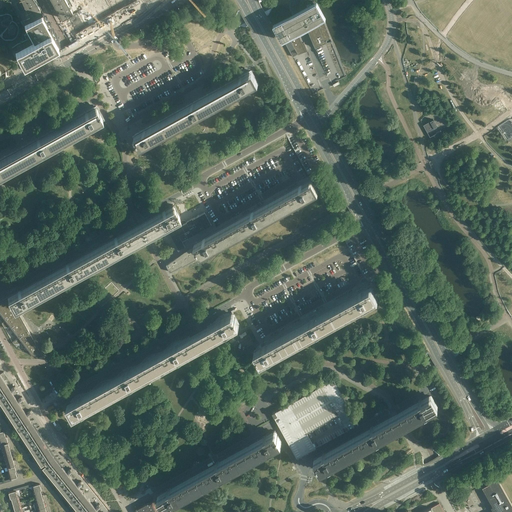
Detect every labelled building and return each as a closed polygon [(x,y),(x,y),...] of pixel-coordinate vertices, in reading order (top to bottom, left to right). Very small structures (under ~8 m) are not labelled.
[(19,0),(29,16),(40,10),(34,0),(19,0)] [(51,0),(71,36),(135,0),(51,0)] [(332,41),(323,17),(325,16),(319,6),(317,1),(316,1),(316,0),(315,0),(300,0),(300,1),(300,2),(299,2),(299,3),(299,4),(299,5),(299,6),(299,7),(299,8),(300,10),(306,26),(315,47),(332,41)] [(304,41),(302,42),(298,31),(303,28),(306,26),(300,10),(297,12),(294,14),(274,24),(283,39),(293,57),(293,56),(298,54),(308,50),(304,41)] [(15,45),(12,47),(20,62),(24,61),(60,42),(51,27),(42,11),(25,20),(33,36),(15,45)] [(141,148),(244,91),(258,83),(250,71),(134,135),(141,148)] [(0,175),(92,125),(103,119),(96,106),(0,158),(0,175)] [(441,131),(438,125),(436,125),(433,119),(423,125),(430,137),(441,131)] [(318,193),(311,180),(302,185),(308,195),(314,192),(316,194),(318,193)] [(294,206),(303,201),(302,199),(308,195),(302,185),(254,211),(260,222),(263,220),(265,222),(273,218),(272,215),(277,213),(279,214),(287,210),(286,208),(292,205),(294,206)] [(179,216),(173,205),(170,206),(169,207),(169,208),(168,209),(165,211),(171,221),(179,216)] [(156,232),(165,227),(165,225),(171,221),(165,211),(162,212),(117,237),(123,248),(126,246),(128,248),(135,243),(135,241),(143,236),(155,230),(156,232)] [(246,233),(254,228),(254,226),(260,222),(254,211),(206,238),(212,249),(215,247),(217,248),(225,244),(224,242),(229,239),(230,241),(235,238),(235,236),(244,231),(246,233)] [(182,241),(211,225),(211,224),(211,225),(211,224),(204,212),(192,219),(195,225),(189,228),(186,222),(186,221),(185,221),(184,221),(184,220),(183,220),(182,221),(181,221),(181,222),(180,222),(180,223),(180,224),(179,225),(178,226),(177,227),(175,225),(174,227),(175,228),(169,232),(177,247),(178,250),(179,250),(185,247),(185,246),(182,241)] [(108,258),(117,253),(117,251),(123,248),(117,237),(69,264),(75,274),(78,273),(80,274),(87,270),(87,268),(91,265),(93,267),(101,262),(101,260),(106,257),(108,258)] [(186,263),(206,252),(207,254),(209,253),(209,250),(212,249),(206,238),(199,242),(198,241),(197,241),(194,243),(194,244),(193,244),(193,245),(192,246),(166,265),(170,272),(182,265),(183,265),(186,263)] [(60,285),(69,280),(69,278),(75,274),(69,264),(21,290),(27,301),(30,299),(32,301),(39,297),(39,294),(43,292),(45,293),(50,291),(49,289),(58,283),(60,285)] [(336,328),(333,321),(351,311),(354,318),(362,313),(359,307),(364,304),(366,307),(369,305),(367,302),(376,297),(371,288),(368,290),(367,288),(365,288),(364,288),(363,288),(362,289),(361,289),(359,290),(358,291),(356,291),(354,293),(352,295),(351,296),(350,298),(349,298),(348,299),(347,299),(346,300),(345,300),(344,301),(343,301),(341,301),(339,301),(339,302),(338,302),(336,302),(336,303),(333,304),(331,305),(330,306),(330,307),(329,308),(327,310),(326,311),(325,312),(324,312),(323,313),(321,313),(320,314),(319,314),(317,314),(316,315),(315,315),(313,315),(312,316),(311,316),(310,317),(309,318),(308,319),(307,319),(306,320),(304,322),(303,323),(302,324),(301,325),(300,325),(298,326),(298,327),(296,327),(295,327),(294,328),(293,328),(291,328),(290,328),(289,329),(287,330),(286,330),(285,331),(284,332),(283,333),(282,333),(280,335),(280,336),(278,337),(277,338),(276,339),(275,339),(274,340),(272,341),(270,341),(267,341),(266,342),(265,342),(264,342),(263,343),(262,344),(261,344),(260,345),(259,346),(257,347),(256,349),(257,350),(254,351),(254,352),(260,362),(260,363),(263,361),(263,360),(268,357),(270,360),(273,359),(271,355),(277,352),(280,359),(288,354),(285,348),(303,338),(306,344),(314,340),(311,333),(316,330),(318,334),(321,332),(319,329),(325,326),(328,332),(336,328)] [(27,301),(21,290),(9,297),(15,306),(23,302),(24,303),(27,301)] [(40,351),(18,312),(16,307),(24,303),(23,302),(15,306),(9,297),(0,301),(0,313),(5,320),(2,323),(4,328),(4,327),(10,327),(17,335),(18,337),(12,342),(14,345),(14,344),(23,343),(30,351),(29,351),(29,354),(30,354),(32,355),(34,355),(35,355),(37,355),(39,355),(42,355),(40,351)] [(177,366),(173,359),(179,356),(181,359),(184,358),(182,354),(187,351),(191,358),(199,354),(195,347),(209,339),(214,337),(217,343),(225,339),(221,333),(227,330),(229,333),(232,331),(230,328),(235,325),(236,326),(239,324),(238,323),(233,314),(233,313),(230,314),(229,313),(227,314),(226,314),(225,314),(224,314),(224,315),(223,315),(221,316),(220,316),(220,317),(219,317),(218,318),(217,319),(215,321),(214,322),(212,324),(211,324),(210,325),(209,326),(207,326),(208,328),(204,330),(190,338),(189,336),(188,337),(186,338),(183,339),(182,340),(179,340),(177,341),(175,341),(175,342),(174,342),(173,343),(172,343),(170,344),(170,345),(169,346),(167,348),(166,349),(165,349),(163,351),(162,351),(161,352),(160,352),(159,353),(158,353),(157,353),(155,354),(154,354),(153,354),(151,355),(150,355),(149,356),(147,357),(146,358),(145,359),(143,361),(141,363),(140,364),(139,364),(138,365),(137,365),(136,366),(135,366),(133,367),(131,367),(129,367),(128,368),(127,368),(126,369),(125,369),(124,370),(122,371),(122,372),(120,373),(119,374),(118,375),(117,376),(116,377),(114,378),(113,379),(112,379),(111,379),(109,380),(107,380),(106,381),(104,381),(102,382),(101,383),(99,384),(98,385),(96,386),(95,387),(94,389),(93,389),(92,390),(91,391),(90,391),(90,392),(88,392),(87,393),(86,393),(85,393),(82,394),(80,394),(79,395),(78,395),(77,396),(75,397),(74,397),(73,398),(72,399),(72,400),(71,401),(71,402),(72,404),(69,405),(74,414),(83,409),(84,413),(87,411),(88,411),(86,408),(91,405),(95,411),(103,407),(99,400),(117,390),(121,397),(129,392),(125,386),(131,383),(132,386),(136,384),(134,381),(139,378),(143,384),(151,380),(147,374),(165,364),(169,370),(177,366)] [(358,425),(335,383),(333,379),(280,408),(272,413),(297,458),(298,458),(299,458),(299,457),(301,456),(302,456),(302,455),(304,454),(307,452),(308,452),(358,425)] [(14,395),(12,393),(12,391),(16,388),(15,386),(10,389),(6,383),(0,387),(0,402),(1,404),(14,395)] [(22,407),(20,405),(18,402),(23,399),(22,396),(17,400),(14,395),(1,404),(4,408),(3,408),(4,410),(4,409),(5,411),(6,412),(9,416),(22,407)] [(388,434),(389,433),(390,433),(391,432),(392,431),(393,431),(392,429),(397,427),(403,423),(406,422),(411,419),(412,421),(413,420),(414,419),(416,418),(417,418),(418,417),(419,417),(420,417),(421,417),(422,417),(423,417),(424,416),(425,416),(426,415),(427,415),(428,414),(429,414),(431,413),(432,411),(433,410),(434,409),(433,407),(436,405),(431,396),(422,401),(421,400),(418,401),(419,403),(405,410),(401,412),(401,413),(398,415),(392,418),(374,428),(373,426),(370,428),(371,429),(326,454),(325,453),(322,454),(323,456),(317,459),(317,458),(314,459),(314,461),(319,470),(320,471),(323,469),(324,470),(325,470),(326,470),(327,470),(328,469),(330,469),(331,468),(332,467),(333,467),(334,467),(335,466),(336,465),(337,464),(338,463),(339,462),(340,461),(341,460),(342,459),(343,459),(344,458),(345,458),(346,458),(347,457),(348,457),(349,457),(350,457),(352,456),(353,456),(354,456),(355,455),(356,454),(358,453),(359,453),(359,452),(360,451),(362,449),(363,448),(364,447),(365,447),(366,446),(367,446),(368,445),(369,445),(370,444),(372,444),(374,443),(375,443),(376,443),(377,443),(378,442),(379,442),(379,441),(380,441),(382,440),(383,439),(384,438),(386,436),(387,435),(388,434)] [(30,420),(28,417),(27,415),(32,412),(31,410),(26,413),(22,407),(9,416),(11,420),(11,421),(12,422),(12,421),(13,423),(13,424),(14,424),(17,428),(30,420)] [(38,432),(36,429),(30,420),(17,428),(19,433),(20,434),(25,441),(38,432)] [(241,466),(242,466),(244,465),(245,465),(246,465),(247,464),(248,464),(249,463),(250,463),(251,462),(252,461),(254,460),(255,458),(256,457),(257,456),(258,456),(259,455),(260,454),(261,454),(262,454),(263,453),(265,453),(267,452),(268,452),(270,452),(271,451),(272,451),(273,450),(275,449),(276,448),(277,447),(278,446),(279,445),(278,444),(281,442),(281,441),(276,432),(275,430),(272,432),(272,433),(267,436),(266,435),(263,437),(264,438),(219,463),(218,462),(215,463),(216,465),(171,490),(170,488),(167,490),(168,491),(159,496),(164,505),(167,504),(168,506),(170,506),(171,505),(173,505),(174,505),(176,504),(177,503),(178,502),(179,502),(180,501),(181,500),(183,498),(184,497),(185,496),(186,495),(187,495),(189,494),(190,493),(191,493),(192,493),(193,493),(194,493),(195,492),(196,492),(197,492),(198,491),(199,491),(200,490),(201,490),(202,489),(203,489),(203,488),(205,487),(206,486),(206,485),(207,485),(208,484),(209,483),(210,482),(211,481),(213,481),(214,480),(215,480),(216,479),(217,479),(219,479),(220,479),(222,478),(223,478),(224,477),(225,477),(226,476),(227,476),(228,475),(228,474),(229,473),(230,473),(231,472),(232,471),(233,470),(233,469),(235,468),(236,467),(237,467),(238,467),(239,466),(240,466),(241,466)] [(54,456),(52,453),(38,432),(25,441),(27,445),(28,446),(35,457),(36,458),(37,459),(36,460),(37,461),(38,461),(41,465),(42,466),(42,467),(45,471),(44,471),(45,472),(46,472),(51,478),(63,468),(54,456)] [(88,499),(79,488),(78,486),(83,483),(81,481),(77,485),(68,474),(73,470),(71,468),(66,472),(63,468),(51,478),(54,482),(53,482),(55,483),(56,484),(55,485),(56,486),(57,485),(63,493),(63,494),(64,494),(65,495),(65,496),(65,497),(66,496),(72,504),(72,505),(73,506),(73,505),(75,508),(76,507),(75,508),(78,511),(80,510),(76,507),(78,506),(82,502),(88,499)] [(17,477),(15,471),(9,473),(8,473),(9,479),(11,479),(17,477)] [(511,511),(511,504),(497,478),(482,487),(493,506),(491,507),(493,510),(493,511),(511,511)] [(41,490),(40,485),(39,484),(34,485),(30,486),(31,492),(33,492),(40,490),(41,490)] [(18,490),(14,491),(8,493),(10,498),(11,498),(18,496),(20,496),(18,490)] [(98,511),(96,509),(101,505),(99,503),(95,507),(88,499),(82,502),(78,506),(76,507),(80,510),(78,511),(98,511)] [(146,504),(135,510),(136,511),(156,511),(151,501),(149,502),(146,503),(146,504)] [(443,511),(439,503),(422,511),(443,511)]
